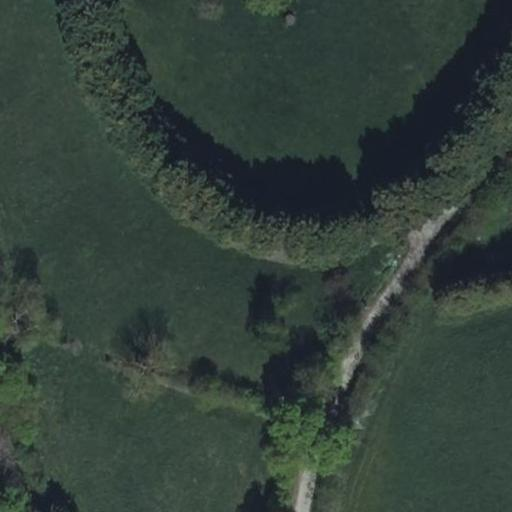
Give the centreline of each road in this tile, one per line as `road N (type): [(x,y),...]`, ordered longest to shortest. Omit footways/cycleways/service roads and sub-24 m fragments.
road 1 (unclassified): [(461,213),(286,257),(199,215),(75,18),(74,0)]
road 2 (unclassified): [(461,213),(341,427),(323,511)]
road 3 (track): [(48,511),(0,383)]
